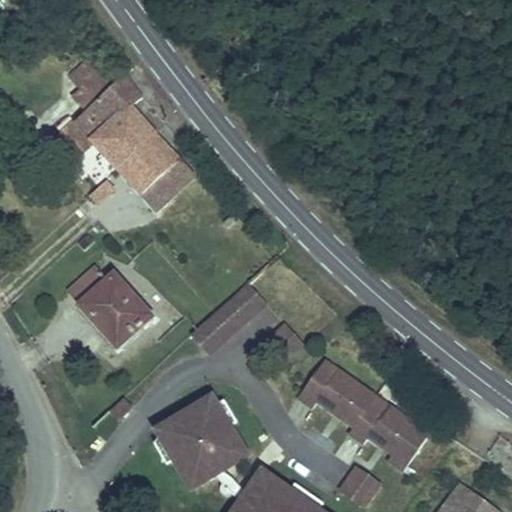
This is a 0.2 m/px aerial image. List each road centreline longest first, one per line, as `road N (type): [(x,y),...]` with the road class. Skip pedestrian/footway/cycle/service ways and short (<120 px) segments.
road 1 (secondary): [(511,398),(326,244),(217,126),(122,0)]
road 2 (residential): [(44,485),(28,407),(0,350)]
